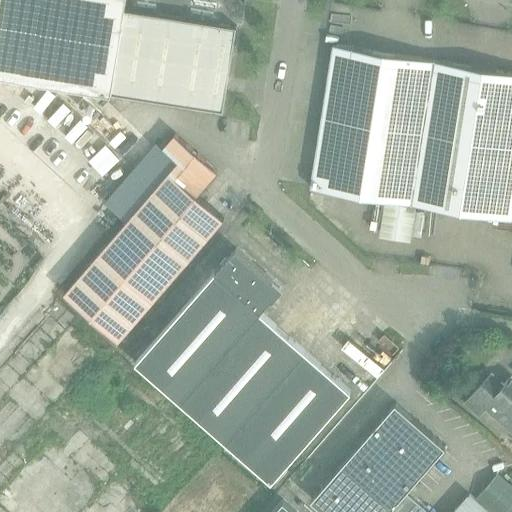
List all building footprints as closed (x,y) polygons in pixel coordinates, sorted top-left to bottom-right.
[(0,0),(0,74),(112,92),(224,110),(227,91),(237,27),(126,9),(127,0),(0,0)] [(334,45),(311,187),(411,203),(434,61),(334,45)] [(511,73),(434,61),(411,203),(511,218),(511,217),(511,73)] [(63,291),(63,292),(63,293),(66,295),(118,340),(224,218),(197,194),(218,170),(175,134),(163,147),(145,157),(104,204),(124,221),(63,291)] [(136,363),(171,394),(272,483),(351,392),(261,312),(281,289),(237,249),(216,273),(216,272),(136,363)] [(511,419),(511,377),(503,387),(491,375),(465,403),(478,415),(486,408),(504,424),(510,418),(511,419)] [(312,499),(326,511),(430,511),(406,491),(445,445),(396,401),(312,499)] [(453,511),(490,511),(469,494),(453,511)] [(297,511),(283,499),(270,511),(297,511)]
